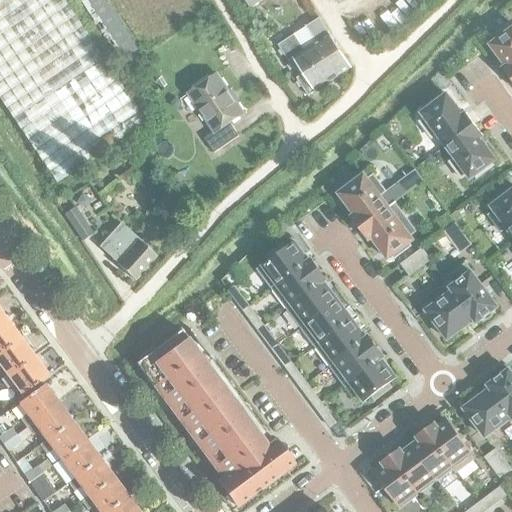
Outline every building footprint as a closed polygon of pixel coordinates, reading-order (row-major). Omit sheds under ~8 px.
[(62,0),(0,0),(0,101),(55,183),(145,123),(62,0)] [(124,58),(134,51),(102,3),(91,10),(124,58)] [(352,68),(345,57),(321,20),(309,28),(318,42),(305,51),(294,35),(279,45),(290,62),(289,62),(295,71),(296,70),(301,76),(297,78),(309,96),(316,91),(316,92),(352,68)] [(511,27),(510,25),(491,39),(493,41),(488,45),(504,66),(501,68),(510,81),(511,81),(511,80),(511,27)] [(217,75),(189,94),(215,132),(205,139),(215,153),(239,136),(230,123),(243,114),(217,75)] [(445,147),(446,147),(475,125),(476,124),(467,111),(463,113),(448,92),(443,96),(441,93),(422,107),(424,110),(419,113),(423,118),(417,122),(431,141),(437,137),(445,147)] [(453,158),(447,162),(461,181),(467,177),(470,182),(475,178),(477,181),(496,166),(494,164),(499,161),(483,139),(486,137),(476,124),(475,125),(446,147),(445,147),(453,158)] [(389,207),(381,196),(386,192),(374,175),(368,179),(365,175),(360,178),(358,175),(341,188),(343,190),(339,194),(355,215),(352,217),(360,229),(389,207)] [(325,195),(335,187),(330,179),(319,187),(325,195)] [(489,207),(492,211),(487,215),(501,234),(506,230),(511,237),(511,188),(511,186),(492,201),(493,203),(489,207)] [(360,229),(369,241),(372,238),(388,259),(393,256),(394,259),(411,247),(409,244),(414,240),(411,236),(416,232),(403,215),(398,219),(389,207),(360,229)] [(64,215),(82,241),(92,235),(74,208),(64,215)] [(285,220),(278,226),(283,233),(291,227),(285,220)] [(472,245),(456,223),(444,232),(460,253),(472,245)] [(148,250),(148,245),(142,240),(138,241),(118,225),(98,248),(116,263),(115,264),(135,281),(155,257),(148,250)] [(271,290),(312,261),(313,260),(311,258),(310,259),(295,240),(287,246),(285,242),(266,256),(268,260),(256,269),(271,290)] [(431,260),(422,248),(401,265),(410,276),(431,260)] [(313,260),(312,261),(271,290),(286,310),(326,280),(327,279),(313,260)] [(479,324),(501,308),(491,295),(487,289),(474,272),(466,262),(448,275),(444,278),(478,323),(479,324)] [(479,324),(478,323),(444,278),(442,280),(450,291),(424,311),(448,342),(474,323),(477,326),(479,324)] [(327,279),(326,280),(286,310),(300,329),(340,300),(327,282),(329,281),(327,279)] [(244,311),(250,306),(235,286),(229,291),(244,311)] [(315,348),(316,347),(354,319),(340,300),(300,329),(315,348)] [(250,306),(244,311),(258,330),(264,326),(250,306)] [(0,352),(19,338),(5,319),(0,323),(0,352)] [(369,335),(367,336),(354,319),(316,347),(315,348),(329,367),(370,337),(369,335)] [(258,330),(272,349),(273,349),(279,345),(264,326),(258,330)] [(267,443),(188,338),(187,338),(181,330),(155,349),(154,347),(139,358),(140,360),(136,364),(142,372),(141,373),(219,478),(215,482),(236,509),(295,466),(274,438),(267,443)] [(329,367),(343,387),(385,356),(370,337),(329,367)] [(8,376),(33,357),(19,338),(0,352),(0,365),(7,375),(8,376)] [(279,345),(273,349),(272,349),(287,369),(293,364),(279,345)] [(394,388),(391,385),(399,379),(384,359),(386,358),(385,356),(343,387),(345,389),(350,385),(364,405),(372,399),(375,403),(394,388)] [(22,395),(47,376),(33,357),(8,376),(7,375),(1,380),(7,389),(14,384),(22,395)] [(301,388),(307,383),(293,364),(287,369),(301,388)] [(511,417),(511,370),(510,368),(487,385),(511,417)] [(307,383),(301,388),(315,407),(322,402),(307,383)] [(26,428),(58,404),(44,385),(18,404),(19,406),(13,410),(20,419),(26,428)] [(511,417),(487,385),(486,386),(488,389),(462,409),(485,440),(511,421),(511,420),(511,417)] [(315,407),(331,428),(337,423),(322,402),(315,407)] [(40,446),(72,422),(58,404),(26,428),(40,446)] [(458,474),(476,460),(472,456),(474,454),(447,418),(438,425),(436,422),(426,430),(458,474)] [(60,460),(86,441),(72,422),(40,446),(46,455),(52,450),(60,460)] [(0,441),(2,445),(16,435),(11,428),(0,435),(0,441)] [(437,482),(453,470),(456,475),(458,474),(426,430),(416,438),(417,440),(410,445),(437,482)] [(7,452),(16,446),(21,442),(16,435),(2,445),(7,452)] [(74,479),(99,460),(86,441),(60,460),(74,478),(74,479)] [(420,494),(437,482),(410,445),(403,450),(402,448),(391,456),(420,494)] [(15,464),(24,458),(16,446),(7,452),(15,464)] [(485,458),(501,479),(511,470),(511,469),(497,449),(485,458)] [(391,456),(381,464),(382,466),(374,473),(400,509),(420,494),(391,456)] [(23,476),(32,470),(24,458),(15,464),(23,476)] [(88,497),(113,478),(99,460),(74,479),(74,478),(67,483),(73,491),(80,487),(88,497)] [(28,483),(42,473),(37,466),(32,470),(23,476),(28,483)] [(49,497),(40,485),(47,480),(42,473),(28,483),(33,490),(42,502),(49,497)] [(98,511),(106,511),(127,497),(113,478),(88,497),(81,502),(87,510),(94,505),(98,511)] [(486,511),(507,496),(500,487),(480,503),(486,511)] [(138,511),(127,497),(106,511),(138,511)] [(485,511),(486,511),(480,503),(467,511),(485,511)]
